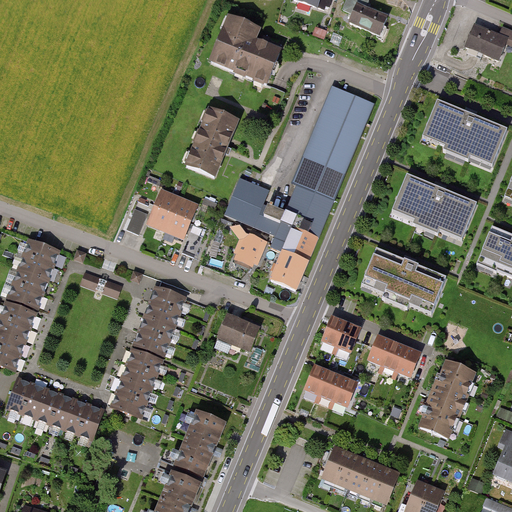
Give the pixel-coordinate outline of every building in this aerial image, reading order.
[(295,0),(295,2),(325,11),(326,7),(330,8),(332,0),(295,0)] [(369,0),(348,0),(344,12),(353,16),(350,25),(380,37),(387,20),(365,11),(369,0)] [(212,63),(268,86),(281,55),(255,44),(260,33),(229,20),(212,63)] [(478,27),(468,51),(502,65),(511,41),(478,27)] [(334,202),(373,107),(335,91),(325,116),(329,117),(305,174),(301,173),(295,187),(299,188),(334,202)] [(510,134),(440,105),(426,139),(449,149),(448,153),(471,163),(473,159),(495,168),(510,134)] [(187,168),(215,179),(238,124),(210,112),(187,168)] [(162,182),(150,177),(147,182),(160,188),(162,182)] [(480,208),(411,179),(397,213),(420,223),(418,227),(442,237),(444,233),(466,242),(480,208)] [(279,238),(284,227),(280,226),(284,216),(263,207),(268,193),(241,182),(226,216),(279,238)] [(318,240),(334,202),(299,188),(284,227),(279,238),(274,250),(285,255),(295,231),(318,240)] [(162,193),(148,226),(184,241),(198,208),(162,193)] [(217,205),(205,200),(203,205),(215,211),(217,205)] [(146,221),(133,216),(127,231),(139,237),(146,221)] [(511,235),(497,229),(482,265),(511,277),(511,235)] [(318,240),(295,231),(285,255),(273,283),(296,293),(318,240)] [(259,262),(266,245),(246,236),(235,263),(251,270),(255,261),(259,262)] [(201,244),(189,239),(182,254),(195,260),(201,244)] [(56,271),(61,255),(31,244),(25,260),(56,271)] [(90,256),(81,253),(78,260),(87,264),(90,256)] [(450,283),(380,254),(366,288),(390,298),(388,302),(412,312),(413,308),(436,317),(450,283)] [(50,285),(56,271),(25,260),(20,274),(50,285)] [(45,299),(50,285),(20,274),(15,288),(45,299)] [(135,282),(143,285),(146,277),(138,274),(135,282)] [(85,287),(99,293),(104,280),(89,275),(85,287)] [(111,283),(107,295),(121,300),(126,288),(111,283)] [(40,313),(45,299),(15,288),(10,302),(40,313)] [(162,294),(157,292),(151,306),(182,317),(187,303),(162,294)] [(182,317),(151,306),(146,320),(177,331),(182,317)] [(8,307),(3,321),(33,332),(38,318),(8,307)] [(229,316),(219,340),(253,353),(262,329),(229,316)] [(177,331),(146,320),(141,334),(171,346),(177,331)] [(333,320),(324,343),(351,354),(360,331),(333,320)] [(0,327),(0,337),(27,347),(33,332),(3,321),(0,327)] [(171,346),(141,334),(135,349),(166,360),(171,346)] [(0,352),(22,361),(27,347),(0,337),(0,352)] [(379,339),(370,362),(411,379),(420,356),(379,339)] [(0,367),(18,374),(22,361),(0,352),(0,367)] [(128,368),(159,379),(164,365),(133,354),(128,368)] [(450,365),(423,429),(451,441),(478,377),(450,365)] [(128,368),(123,382),(154,393),(159,379),(128,368)] [(316,368),(306,391),(307,392),(304,399),(317,404),(320,397),(347,409),(357,385),(316,368)] [(123,382),(118,396),(149,407),(154,393),(123,382)] [(35,388),(21,383),(10,413),(24,418),(35,388)] [(50,393),(35,388),(24,418),(39,423),(50,393)] [(64,398),(50,393),(39,423),(53,428),(64,398)] [(118,396),(113,410),(143,422),(149,407),(118,396)] [(67,433),(78,403),(64,398),(53,428),(67,433)] [(81,438),(92,408),(78,403),(67,433),(81,438)] [(96,444),(106,413),(92,408),(81,438),(96,444)] [(511,412),(501,410),(500,417),(511,420),(511,412)] [(204,478),(225,425),(198,414),(176,467),(204,478)] [(510,450),(498,477),(511,482),(511,434),(509,433),(503,448),(510,450)] [(335,450),(323,479),(387,505),(400,476),(335,450)] [(189,511),(201,486),(173,474),(157,511),(189,511)] [(418,484),(406,511),(437,511),(444,494),(418,484)]
